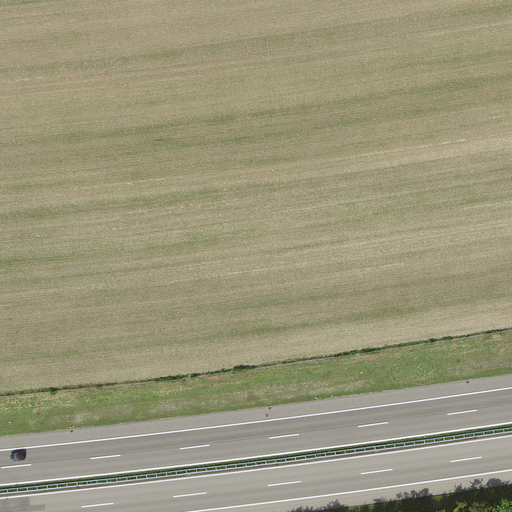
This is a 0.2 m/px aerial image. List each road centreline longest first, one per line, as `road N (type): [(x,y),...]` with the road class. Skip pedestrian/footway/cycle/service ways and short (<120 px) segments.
road 1 (motorway): [(511,406),(0,468)]
road 2 (motorway): [(35,511),(511,453)]
